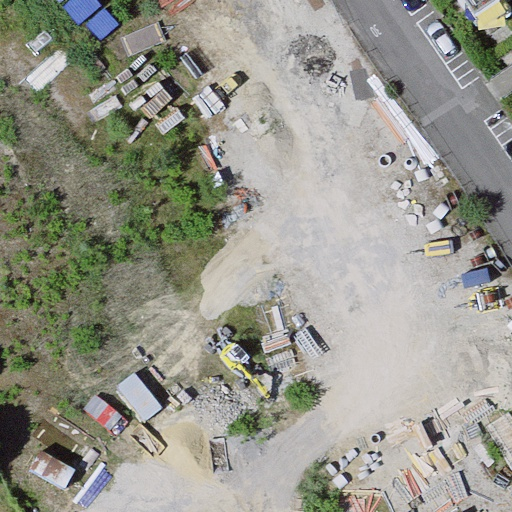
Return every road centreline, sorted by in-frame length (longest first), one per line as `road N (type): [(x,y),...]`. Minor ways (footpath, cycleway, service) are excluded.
road 1 (unknown): [(258,511),(256,463),(269,433),(348,366),(365,335),(369,296),(363,271),(209,0)]
road 2 (residential): [(511,217),(367,0)]
